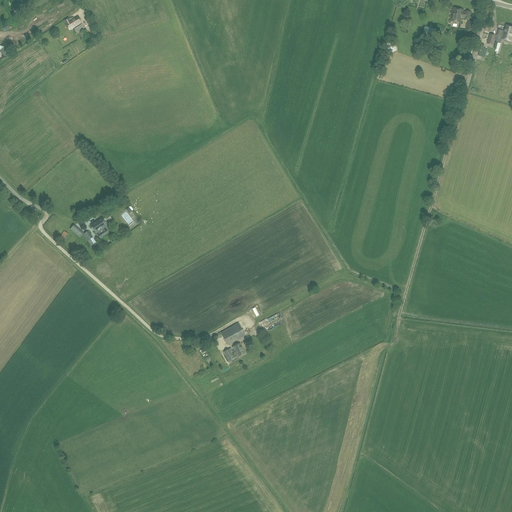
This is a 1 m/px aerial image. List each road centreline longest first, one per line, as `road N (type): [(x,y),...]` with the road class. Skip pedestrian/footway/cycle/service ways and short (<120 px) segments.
road 1 (track): [(399,314),(488,0)]
road 2 (track): [(337,511),(399,314)]
road 3 (track): [(153,331),(41,230),(28,202)]
road 4 (track): [(403,298),(339,274),(254,321)]
